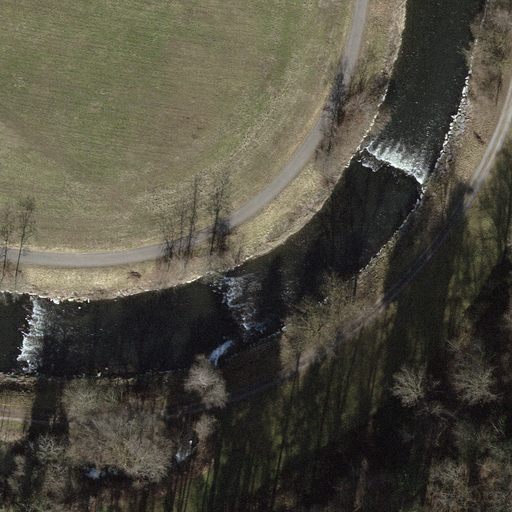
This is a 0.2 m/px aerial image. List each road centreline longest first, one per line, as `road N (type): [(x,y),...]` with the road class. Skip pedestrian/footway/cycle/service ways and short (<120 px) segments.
road 1 (track): [(0,413),(125,420),(187,409),(246,393),(337,342),(446,230),(489,157),(511,92)]
road 2 (track): [(362,0),(349,65),(315,140),(277,187),(233,221),(146,254),(77,261),(0,253)]
